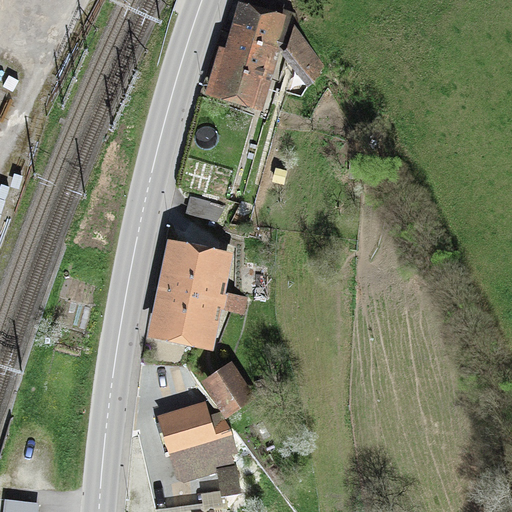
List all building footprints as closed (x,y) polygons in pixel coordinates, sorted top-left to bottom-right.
[(18,0),(15,8),(34,17),(43,0),(18,0)] [(279,13),(277,5),(261,0),(246,0),(231,53),(220,50),(209,88),(254,101),(258,87),(263,88),(275,48),(287,52),(310,80),(325,68),(293,35),(295,28),(294,16),(279,13)] [(257,117),(234,203),(248,206),(271,121),(257,117)] [(194,198),(189,214),(216,221),(225,206),(194,198)] [(247,227),(246,236),(256,237),(256,228),(247,227)] [(179,251),(162,332),(202,340),(219,259),(179,251)] [(210,382),(229,411),(248,399),(229,370),(210,382)] [(165,419),(185,479),(234,464),(230,453),(239,450),(222,415),(204,420),(200,408),(165,419)] [(234,472),(225,475),(230,489),(239,486),(234,472)] [(32,511),(33,504),(6,500),(4,511),(32,511)]
